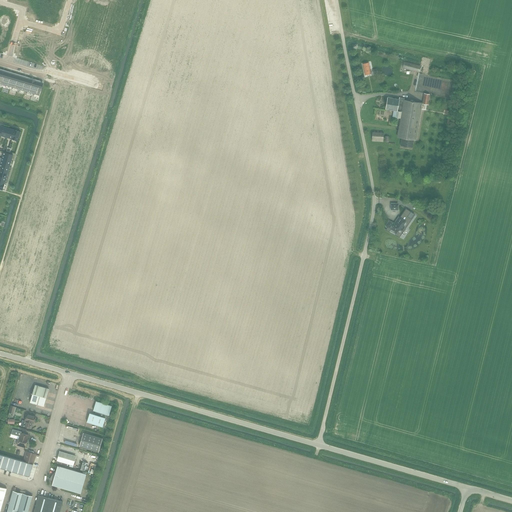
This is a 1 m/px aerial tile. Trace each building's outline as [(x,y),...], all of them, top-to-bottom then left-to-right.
[(45,0),(40,18),(47,20),(47,21),(50,22),(54,24),(55,23),(62,0),(45,0)] [(4,12),(2,19),(13,23),(15,15),(4,12)] [(92,52),(89,61),(96,63),(96,64),(109,68),(112,58),(99,54),(92,52)] [(404,62),(403,68),(419,72),(421,66),(404,62)] [(371,74),(369,63),(363,64),(365,75),(371,74)] [(0,86),(3,87),(4,85),(6,86),(5,88),(10,90),(11,87),(13,88),(13,90),(17,92),(18,90),(21,90),(20,92),(24,94),(25,92),(28,92),(27,94),(32,96),(32,93),(35,94),(34,96),(39,98),(43,84),(0,70),(0,69),(0,68),(0,86)] [(388,97),(386,109),(394,110),(397,111),(396,117),(401,118),(397,137),(402,137),(400,145),(412,147),(414,139),(415,139),(416,140),(421,109),(422,104),(422,103),(404,100),(399,99),(388,97)] [(4,127),(1,135),(7,137),(9,128),(5,127),(4,127)] [(9,128),(7,137),(12,139),(15,130),(11,129),(9,128)] [(15,130),(12,139),(18,140),(20,132),(16,130),(15,130)] [(383,141),(384,133),(373,132),(372,141),(383,141)] [(4,152),(3,158),(11,161),(13,155),(4,152)] [(3,158),(1,164),(10,166),(11,161),(3,158)] [(1,164),(0,166),(0,169),(8,172),(10,166),(1,164)] [(387,227),(385,230),(389,232),(391,229),(397,232),(399,229),(403,231),(405,228),(405,227),(411,219),(407,216),(411,212),(406,208),(399,217),(396,221),(397,222),(395,224),(389,221),(386,226),(387,227)] [(44,406),(48,392),(49,389),(35,385),(30,402),(44,406)] [(87,422),(103,427),(105,418),(103,417),(104,414),(109,415),(112,406),(96,401),(94,410),(96,411),(95,415),(90,413),(87,422)] [(26,421),(25,427),(31,429),(32,423),(34,423),(36,416),(27,414),(25,421),(26,421)] [(29,435),(22,433),(22,432),(13,429),(11,434),(20,436),(17,445),(26,447),(28,439),(29,435)] [(80,446),(99,452),(103,438),(84,433),(80,446)] [(27,451),(24,461),(27,462),(33,464),(36,454),(34,453),(34,452),(30,450),(29,452),(27,451)] [(60,452),(57,460),(74,465),(76,457),(60,452)] [(4,455),(0,468),(6,470),(10,457),(4,455)] [(10,457),(6,470),(12,471),(16,459),(10,457)] [(16,459),(12,471),(18,473),(22,461),(16,459)] [(22,461),(18,473),(24,475),(27,462),(24,461),(22,461)] [(27,462),(24,475),(30,477),(33,464),(27,462)] [(52,485),(81,493),(87,474),(58,466),(57,469),(50,479),(53,481),(52,485)] [(17,511),(23,493),(13,491),(7,511),(17,511)] [(17,511),(28,511),(32,496),(23,493),(17,511)] [(39,495),(34,511),(60,511),(63,502),(39,495)]
